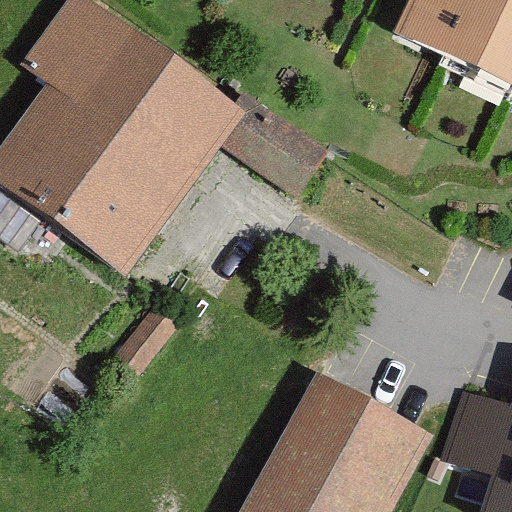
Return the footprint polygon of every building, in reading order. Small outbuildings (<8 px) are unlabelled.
[(223,114),(72,0),(67,0),(14,71),(42,92),(0,148),(0,208),(111,292),(218,157),(239,125),(223,114)] [(511,0),(407,0),(391,33),(511,91),(511,0)] [(239,89),(223,114),(239,125),(218,157),(291,205),(329,148),(239,89)] [(394,511),(426,453),(305,387),(237,511),(394,511)] [(476,511),(511,511),(511,402),(504,428),(457,413),(435,481),(482,496),(476,511)]
